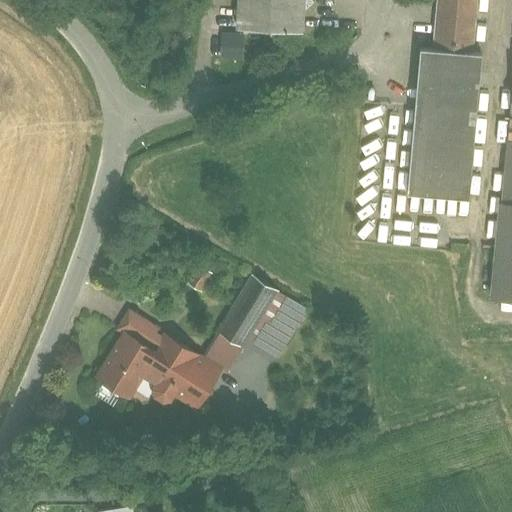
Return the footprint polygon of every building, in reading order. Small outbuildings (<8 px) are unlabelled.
[(304,0),(238,0),(236,30),(303,34),(304,0)] [(431,0),(427,50),(470,54),(474,0),(431,0)] [(408,193),(471,199),(483,55),(470,54),(427,50),(420,50),(408,193)] [(511,58),(491,298),(511,300),(511,58)] [(220,260),(203,250),(192,270),(209,280),(220,260)] [(288,278),(259,260),(224,317),(253,335),(257,328),(286,282),(288,278)] [(299,290),(286,282),(257,328),(270,336),(299,290)] [(299,290),(270,336),(286,346),(316,296),(301,287),(299,290)] [(206,338),(137,296),(124,317),(129,320),(103,364),(137,384),(151,361),(165,370),(159,380),(179,392),(185,382),(208,396),(231,356),(204,340),(206,338)] [(118,404),(124,392),(106,383),(101,395),(118,404)]
